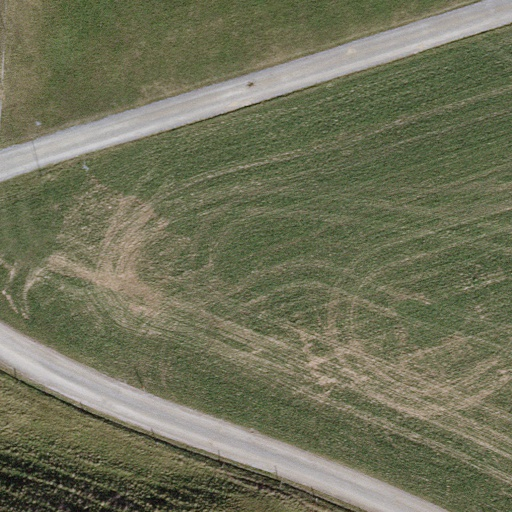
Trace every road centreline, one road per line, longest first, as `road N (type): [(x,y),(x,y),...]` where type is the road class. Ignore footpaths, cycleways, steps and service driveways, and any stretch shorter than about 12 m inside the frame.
road 1 (track): [(0,169),(511,12)]
road 2 (track): [(381,511),(0,345)]
